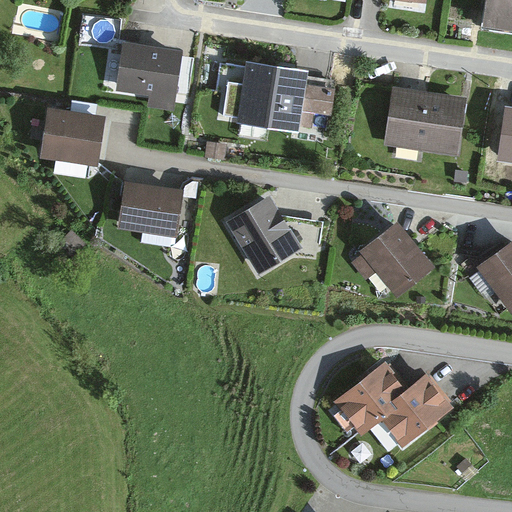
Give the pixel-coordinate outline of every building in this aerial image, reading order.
[(511,0),(489,0),(487,22),(511,25),(511,0)] [(178,54),(126,46),(120,86),(152,91),(150,103),(170,106),(178,54)] [(309,75),(246,65),(236,125),(299,135),(300,128),(313,130),(315,115),(332,117),(336,92),(307,87),(309,75)] [(460,101),(396,92),(389,140),(453,149),(460,101)] [(101,118),(51,110),(45,153),(94,160),(101,118)] [(184,193),(125,185),(119,231),(177,240),(184,193)] [(303,252),(271,199),(227,226),(259,278),(303,252)] [(429,267),(397,227),(366,252),(397,292),(429,267)] [(511,246),(483,268),(511,307),(511,246)] [(384,365),(340,400),(363,428),(381,413),(407,393),(384,365)] [(407,393),(381,413),(403,440),(448,404),(427,377),(407,393)]
